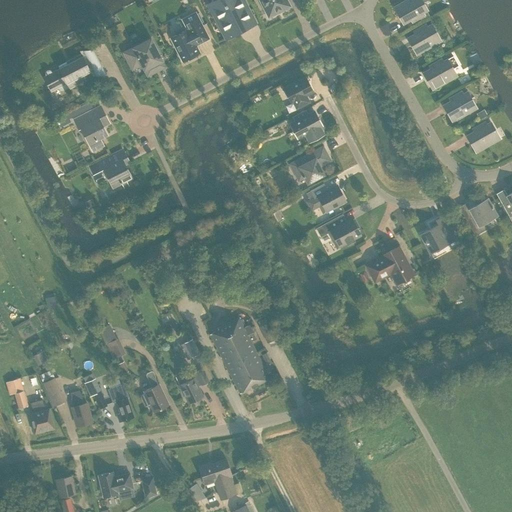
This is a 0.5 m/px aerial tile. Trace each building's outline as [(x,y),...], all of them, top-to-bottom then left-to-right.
[(242,0),(217,0),(209,4),(227,39),(255,24),(242,0)] [(259,0),(259,1),(263,9),(264,8),(269,17),(290,6),(286,0),(259,0)] [(421,0),(406,0),(394,7),(403,23),(414,17),(416,20),(424,15),(423,13),(427,10),(421,0)] [(181,18),(187,30),(170,38),(182,62),(188,59),(189,61),(196,58),(194,55),(200,52),(198,53),(195,46),(209,39),(195,11),(181,18)] [(408,38),(417,54),(441,41),(432,25),(427,27),(426,24),(417,29),(419,32),(408,38)] [(131,61),(134,67),(142,64),(148,75),(164,66),(160,59),(162,58),(156,47),(154,47),(150,40),(134,48),(135,50),(126,55),(129,62),(131,61)] [(45,73),(46,75),(45,75),(46,76),(44,77),(51,91),(58,88),(60,93),(86,80),(83,74),(90,71),(93,77),(95,76),(107,74),(94,49),(80,51),(82,54),(58,67),(59,69),(53,72),(52,72),(50,70),(48,70),(47,71),(46,71),(45,73)] [(434,67),(424,73),(433,89),(456,76),(452,68),(458,65),(453,56),(443,62),(441,59),(433,64),(434,67)] [(313,92),(306,77),(305,78),(298,82),(298,81),(291,84),(291,85),(285,89),(285,88),(284,89),(291,103),(292,103),(292,102),(293,101),(297,108),(309,102),(305,95),(312,91),(313,92)] [(476,108),(467,92),(463,94),(461,92),(453,96),(454,99),(443,105),(453,122),(476,108)] [(89,102),(70,111),(73,117),(92,107),(89,102)] [(109,123),(101,106),(74,119),(79,129),(81,128),(93,151),(103,146),(100,139),(107,135),(103,126),(109,123)] [(306,134),(309,140),(311,140),(322,135),(322,132),(319,127),(321,126),(314,112),(309,115),(306,110),(292,117),(295,122),(293,123),(292,126),(297,136),(300,137),(306,134)] [(484,110),(477,115),(480,119),(487,115),(484,110)] [(500,139),(491,122),(486,125),(485,122),(476,127),(478,129),(467,136),(476,152),(500,139)] [(329,160),(323,147),(291,164),(299,179),(305,176),(308,182),(323,174),(319,166),(329,160)] [(113,187),(121,183),(123,187),(128,185),(126,180),(132,178),(128,170),(126,171),(121,160),(127,157),(123,149),(89,167),(93,174),(104,169),(113,187)] [(323,213),(346,201),(337,186),(327,191),(324,184),(311,191),(314,196),(306,201),(311,211),(319,206),(323,213)] [(511,192),(507,195),(504,189),(497,194),(511,220),(511,192)] [(467,203),(459,207),(475,236),(489,228),(486,222),(497,215),(488,199),(470,209),(467,203)] [(321,236),(329,231),(333,240),(335,239),(339,246),(346,243),(347,246),(355,241),(354,239),(361,235),(357,228),(359,227),(355,219),(352,220),(352,219),(343,223),(339,216),(317,228),(321,236)] [(420,234),(430,253),(456,240),(443,216),(436,220),(438,224),(420,234)] [(198,241),(216,232),(212,224),(194,233),(198,241)] [(407,264),(398,247),(382,255),(384,258),(368,266),(375,280),(391,272),(397,283),(413,275),(410,270),(411,270),(408,263),(407,264)] [(368,277),(365,271),(360,273),(364,282),(367,280),(368,277)] [(55,296),(46,298),(48,308),(57,306),(55,296)] [(239,317),(218,328),(219,330),(210,334),(240,393),(270,378),(239,317)] [(278,337),(269,321),(260,326),(268,342),(278,337)] [(192,338),(180,345),(187,359),(200,353),(192,338)] [(114,358),(124,354),(117,339),(107,344),(114,358)] [(43,350),(34,356),(39,365),(49,359),(43,350)] [(272,362),(266,353),(263,355),(268,364),(272,362)] [(129,371),(124,361),(117,364),(122,374),(129,371)] [(198,386),(209,381),(203,369),(192,374),(194,378),(180,385),(184,394),(185,394),(189,403),(203,396),(198,386)] [(161,408),(168,404),(158,384),(158,385),(155,378),(155,376),(153,372),(151,371),(147,373),(146,375),(152,387),(145,391),(146,392),(141,395),(141,397),(145,405),(147,406),(151,404),(155,412),(161,408)] [(54,406),(65,401),(55,378),(43,384),(54,406)] [(101,391),(95,378),(85,383),(90,396),(94,394),(100,409),(108,405),(102,391),(101,391)] [(123,420),(134,417),(127,397),(129,396),(124,383),(108,388),(112,402),(116,401),(121,413),(118,414),(120,421),(123,420)] [(78,426),(93,422),(88,402),(84,403),(81,394),(81,395),(80,390),(71,393),(75,406),(73,407),(78,426)] [(31,427),(34,432),(48,425),(37,404),(20,413),(17,406),(7,411),(16,429),(26,424),(28,429),(31,427)] [(212,462),(199,466),(205,484),(215,481),(221,499),(237,494),(231,476),(231,475),(226,459),(212,463),(212,462)] [(113,471),(99,474),(104,497),(118,494),(118,492),(134,488),(130,473),(114,477),(113,471)] [(70,476),(56,479),(60,496),(65,495),(66,499),(61,499),(64,511),(74,511),(71,494),(74,493),(70,476)] [(152,478),(143,480),(146,496),(156,493),(152,478)] [(201,491),(194,496),(197,501),(206,498),(201,491)]
